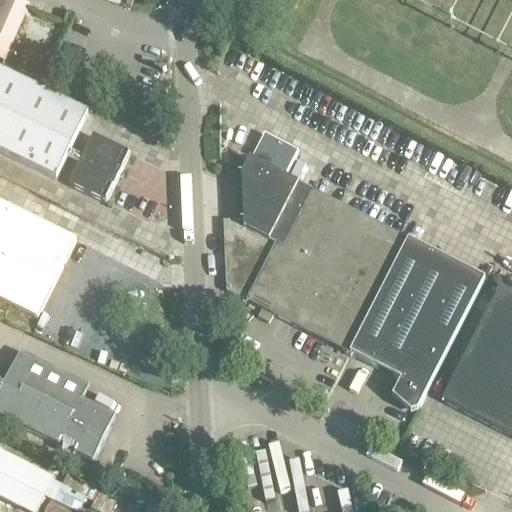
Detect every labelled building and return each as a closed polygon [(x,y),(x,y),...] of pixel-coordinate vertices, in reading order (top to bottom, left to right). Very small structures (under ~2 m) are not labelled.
[(0,59),(6,62),(30,7),(14,0),(5,0),(0,12),(0,59)] [(81,113),(0,73),(0,154),(57,182),(89,117),(85,115),(86,112),(82,110),(81,113)] [(286,175),(298,153),(264,136),(253,158),(286,175)] [(107,206),(131,157),(94,140),(70,188),(107,206)] [(350,358),(409,243),(251,162),(245,175),(242,175),(244,224),(225,224),(227,292),(227,294),(350,358)] [(0,301),(37,320),(75,242),(0,205),(0,301)] [(418,413),(485,283),(409,243),(350,358),(401,384),(393,400),(418,413)] [(511,441),(511,295),(502,291),(442,405),(511,441)] [(0,419),(92,466),(116,419),(83,403),(90,388),(21,353),(3,388),(0,394),(0,419)] [(61,484),(0,451),(0,499),(24,511),(37,511),(45,498),(71,511),(78,511),(84,501),(93,505),(90,510),(93,511),(111,511),(115,504),(97,495),(99,490),(66,474),(61,484)] [(115,490),(124,489),(123,478),(114,478),(115,490)] [(70,511),(50,502),(44,511),(70,511)]
